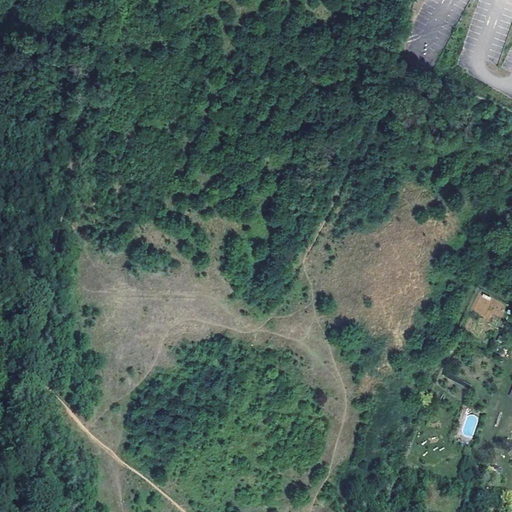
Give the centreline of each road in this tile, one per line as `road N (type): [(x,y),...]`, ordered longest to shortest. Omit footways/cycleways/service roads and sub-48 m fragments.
road 1 (track): [(32,383),(52,246),(107,0)]
road 2 (track): [(40,511),(31,487),(32,383)]
